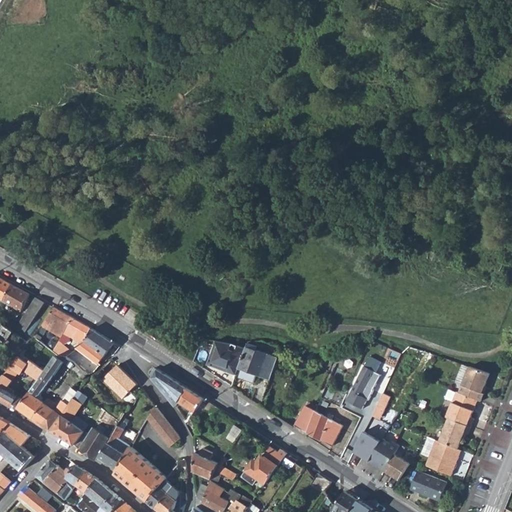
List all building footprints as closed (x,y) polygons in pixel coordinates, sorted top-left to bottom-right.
[(0,299),(21,310),(30,294),(0,277),(0,299)] [(22,337),(45,302),(36,297),(17,324),(13,331),(22,337)] [(45,330),(61,336),(66,328),(72,317),(54,307),(33,335),(38,339),(45,330)] [(6,316),(1,323),(2,324),(13,331),(17,324),(6,316)] [(57,346),(52,351),(61,358),(66,355),(71,351),(60,344),(62,344),(64,343),(66,342),(67,340),(68,339),(68,336),(78,342),(84,338),(90,328),(72,317),(66,328),(61,336),(56,345),(57,346)] [(0,338),(4,342),(5,343),(13,331),(2,324),(0,326),(0,338)] [(98,363),(114,343),(92,329),(86,341),(71,351),(66,355),(78,366),(87,375),(92,373),(98,367),(101,365),(98,363)] [(50,341),(46,346),(52,351),(57,346),(56,345),(56,343),(53,341),(52,342),(50,341)] [(234,345),(215,342),(208,364),(236,375),(239,368),(246,348),(234,345)] [(278,357),(269,353),(246,347),(246,348),(239,368),(247,371),(254,373),(270,379),(278,357)] [(26,391),(29,393),(45,371),(20,353),(10,367),(1,379),(0,380),(0,398),(14,406),(16,407),(22,398),(5,388),(11,380),(12,381),(19,373),(21,374),(24,371),(36,378),(26,391)] [(65,362),(74,370),(78,366),(66,355),(61,358),(47,369),(45,371),(29,393),(19,408),(34,418),(46,402),(42,400),(44,398),(42,394),(65,362)] [(381,361),(370,356),(347,400),(362,408),(371,392),(369,391),(366,395),(362,393),(374,372),(375,372),(381,361)] [(124,398),(138,383),(119,364),(105,379),(124,398)] [(84,379),(87,375),(78,366),(74,370),(84,379)] [(469,366),(459,392),(478,399),(481,400),(484,392),(482,392),(485,385),(490,372),(469,366)] [(151,376),(175,404),(178,400),(186,388),(157,369),(154,374),(152,373),(151,376)] [(245,377),(251,379),(254,373),(247,371),(245,377)] [(362,393),(366,395),(369,391),(378,373),(375,372),(374,372),(362,393)] [(58,411),(52,407),(46,402),(34,418),(51,430),(77,393),(78,392),(72,388),(58,411)] [(195,412),(204,399),(186,388),(178,400),(195,412)] [(459,392),(457,391),(447,416),(449,417),(471,426),(474,418),(471,417),(478,399),(459,392)] [(87,399),(77,393),(51,430),(74,445),(88,425),(83,421),(80,426),(72,421),(87,399)] [(50,396),(46,402),(52,407),(57,400),(50,396)] [(212,422),(220,410),(208,402),(202,413),(202,415),(212,422)] [(332,446),(343,425),(306,406),(295,426),(332,446)] [(173,447),(179,439),(177,433),(176,430),(172,424),(156,407),(149,419),(173,447)] [(0,436),(6,430),(12,422),(0,415),(0,436)] [(189,424),(197,431),(201,419),(193,415),(189,424)] [(471,426),(449,417),(440,441),(458,448),(464,433),(466,429),(468,430),(469,431),(471,426)] [(31,435),(12,422),(6,430),(10,434),(24,445),(31,435)] [(74,445),(81,449),(95,427),(89,423),(88,425),(74,445)] [(230,433),(240,440),(245,432),(235,425),(230,433)] [(111,437),(97,457),(118,469),(131,447),(124,442),(123,443),(119,440),(124,430),(118,426),(111,437)] [(97,457),(111,437),(95,427),(81,449),(96,459),(97,457)] [(6,430),(0,436),(0,447),(10,434),(6,430)] [(0,449),(6,454),(12,459),(24,445),(10,434),(0,447),(0,449)] [(383,438),(369,461),(385,472),(394,454),(399,445),(392,441),(391,443),(383,438)] [(440,441),(436,440),(427,466),(452,476),(462,450),(458,448),(440,441)] [(24,445),(12,459),(24,469),(36,455),(24,445)] [(279,453),(269,446),(263,455),(279,465),(286,456),(287,454),(281,450),(279,453)] [(169,478),(132,448),(131,447),(118,469),(115,473),(148,501),(168,480),(169,479),(169,478)] [(203,455),(196,452),(194,471),(210,479),(216,469),(218,466),(220,463),(212,459),(215,452),(205,448),(203,455)] [(394,454),(385,472),(399,481),(410,465),(394,454)] [(279,465),(263,455),(258,462),(254,460),(242,477),(254,485),(258,479),(266,485),(279,465)] [(280,469),(288,475),(297,462),(288,457),(280,469)] [(60,465),(52,458),(37,475),(46,482),(58,468),(60,465)] [(78,485),(88,471),(77,464),(75,466),(72,470),(67,476),(70,478),(59,493),(61,494),(65,498),(67,499),(78,485)] [(235,474),(220,464),(218,466),(216,469),(223,473),(233,480),(235,477),(235,474)] [(58,468),(46,482),(59,493),(70,478),(67,476),(72,470),(68,467),(66,470),(64,473),(58,468)] [(218,483),(223,473),(216,469),(210,479),(210,480),(218,483)] [(12,481),(1,471),(0,472),(0,481),(7,488),(12,481)] [(85,491),(87,492),(97,478),(88,471),(78,485),(79,486),(85,491)] [(448,482),(419,471),(413,489),(420,492),(420,493),(442,501),(448,482)] [(322,494),(324,490),(329,481),(317,473),(315,477),(310,487),(322,494)] [(85,495),(78,504),(87,511),(99,511),(104,507),(115,493),(97,478),(87,492),(84,495),(85,495)] [(175,485),(168,480),(148,501),(157,508),(175,485)] [(204,501),(202,503),(218,511),(223,511),(229,501),(222,496),(225,489),(218,483),(210,480),(208,485),(203,482),(198,497),(197,497),(204,501)] [(180,485),(177,482),(175,485),(157,508),(160,511),(183,511),(187,503),(184,502),(177,500),(173,496),(179,489),(178,487),(180,485)] [(41,496),(29,486),(21,494),(41,511),(55,511),(58,510),(46,500),(52,493),(47,489),(41,496)] [(85,491),(79,486),(76,491),(82,495),(85,491)] [(204,511),(199,509),(197,507),(194,511),(246,511),(248,511),(253,502),(232,489),(230,492),(233,493),(230,499),(234,502),(230,509),(233,511),(232,511),(204,511)] [(345,491),(335,505),(342,511),(344,511),(347,510),(349,508),(350,508),(352,509),(359,500),(345,491)] [(104,507),(109,511),(112,511),(123,499),(115,493),(104,507)] [(128,511),(132,507),(123,499),(112,511),(128,511)] [(371,511),(373,510),(359,500),(352,509),(350,511),(371,511)]
